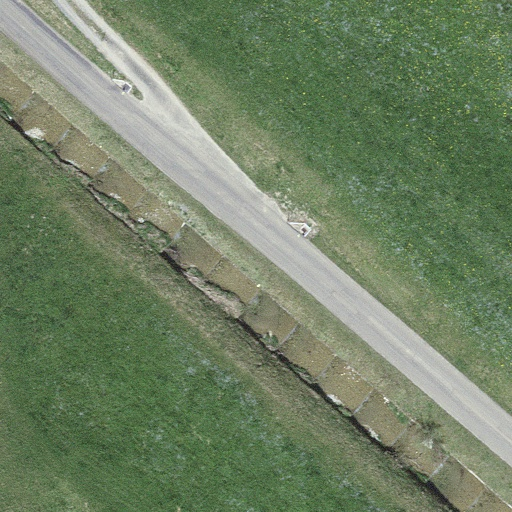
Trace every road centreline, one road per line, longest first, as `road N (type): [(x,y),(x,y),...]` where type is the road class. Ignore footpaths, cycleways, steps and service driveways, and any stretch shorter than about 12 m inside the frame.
road 1 (unclassified): [(511,448),(0,13)]
road 2 (track): [(207,185),(149,86),(64,0)]
